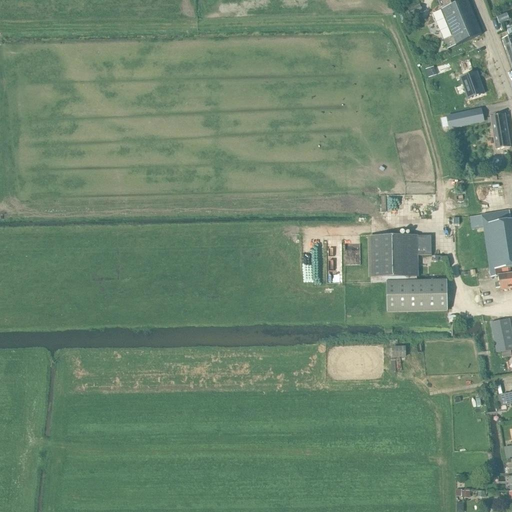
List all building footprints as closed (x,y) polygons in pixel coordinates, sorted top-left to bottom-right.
[(441,10),(432,13),(436,22),(444,40),(445,44),(447,50),(456,46),(481,36),(466,0),(465,0),(460,3),(458,0),(437,0),(442,9),(441,10)] [(411,17),(423,12),(420,5),(408,10),(411,17)] [(499,24),(508,21),(506,15),(496,18),(499,24)] [(418,16),(411,19),(413,24),(420,21),(418,16)] [(511,37),(502,41),(508,57),(511,55),(511,37)] [(435,62),(425,67),(430,78),(441,74),(440,70),(451,66),(448,57),(435,62)] [(476,73),(460,78),(468,100),(484,95),(476,73)] [(475,111),(447,117),(449,127),(477,121),(475,111)] [(496,150),(510,148),(505,115),(491,118),(496,150)] [(484,228),(490,269),(491,278),(498,277),(500,291),(511,288),(511,274),(511,275),(510,268),(511,267),(511,220),(511,221),(509,211),(482,216),(470,218),(472,230),(484,228)] [(386,282),(387,313),(447,311),(447,280),(416,281),(416,256),(431,255),(431,236),(369,237),(370,283),(386,282)] [(497,354),(501,353),(511,351),(511,350),(511,334),(509,320),(491,323),(497,354)] [(392,358),(405,358),(405,348),(392,348),(392,358)] [(511,392),(498,395),(497,395),(499,406),(511,403),(511,392)] [(462,490),(456,490),(456,497),(461,497),(461,499),(469,499),(469,491),(462,491),(462,490)]
